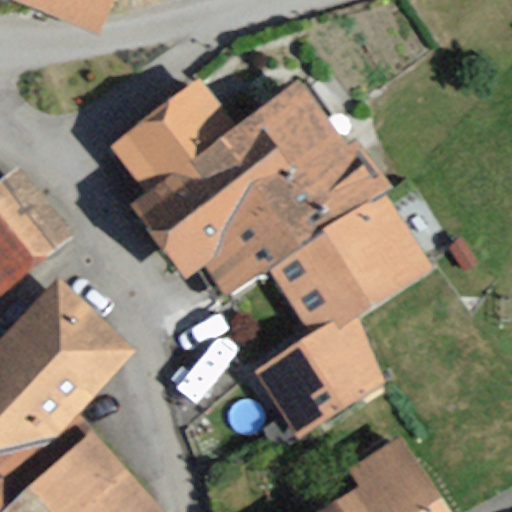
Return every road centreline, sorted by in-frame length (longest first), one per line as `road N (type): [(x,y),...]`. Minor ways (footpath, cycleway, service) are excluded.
road 1 (residential): [(185,511),(111,255),(66,179),(0,125)]
road 2 (residential): [(0,44),(90,38),(269,0)]
